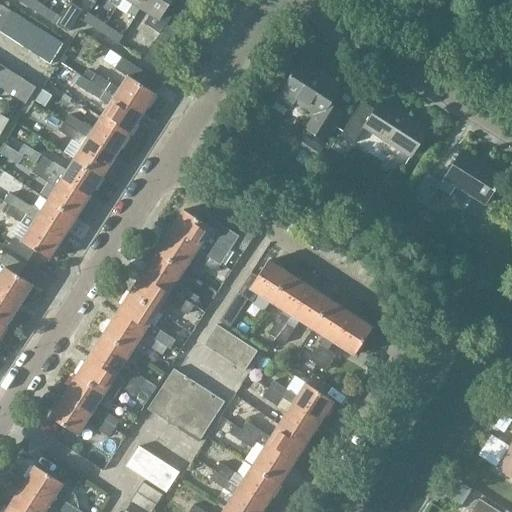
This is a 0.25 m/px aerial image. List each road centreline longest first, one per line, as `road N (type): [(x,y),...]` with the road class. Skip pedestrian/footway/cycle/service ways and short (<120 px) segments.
road 1 (residential): [(292,511),(396,349),(394,309),(170,164)]
road 2 (residential): [(0,430),(170,164)]
road 3 (residential): [(511,135),(300,0)]
road 4 (residential): [(170,164),(278,0)]
